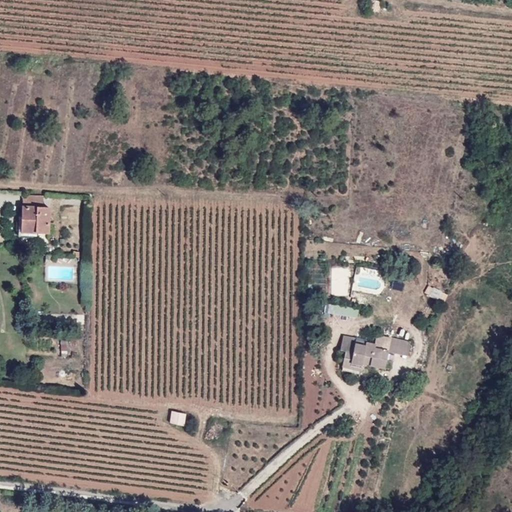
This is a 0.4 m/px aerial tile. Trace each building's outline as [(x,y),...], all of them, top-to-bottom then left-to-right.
[(374,3),(363,0),(360,12),(370,15),(374,3)] [(23,194),(21,206),(43,208),(43,195),(23,194)] [(32,229),(32,233),(45,234),(48,209),(43,208),(21,206),(20,218),(15,218),(14,227),(32,229)] [(32,233),(32,229),(14,227),(14,234),(32,236),(32,233)] [(328,312),(359,315),(360,306),(329,303),(328,312)] [(379,345),(404,358),(406,344),(373,337),(371,347),(379,345)] [(337,370),(350,373),(349,341),(339,338),(337,350),(342,351),(337,370)] [(363,345),(363,343),(349,341),(350,373),(356,374),(358,367),(362,368),(362,349),(371,347),(363,345)] [(404,358),(379,345),(371,347),(362,349),(362,368),(368,370),(373,360),(376,361),(377,359),(380,352),(388,355),(403,359),(404,358)] [(396,368),(400,361),(388,355),(380,352),(377,359),(385,363),(396,368)] [(373,360),(368,370),(368,371),(380,376),(385,363),(377,359),(376,361),(373,360)] [(385,363),(380,376),(391,381),(396,368),(385,363)] [(166,427),(180,429),(182,416),(168,414),(166,427)]
